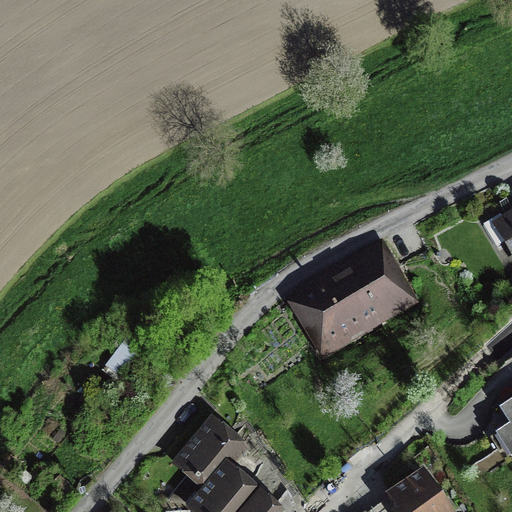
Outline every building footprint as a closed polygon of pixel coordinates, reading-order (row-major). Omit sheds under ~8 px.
[(511,219),(493,230),(511,262),(511,219)] [(376,267),(293,317),(323,367),(406,317),(376,267)] [(125,344),(105,368),(121,381),(141,356),(125,344)] [(511,402),(501,410),(511,425),(511,402)] [(242,443),(225,427),(183,474),(201,489),(242,443)] [(241,511),(258,494),(234,472),(196,511),(241,511)] [(450,511),(427,477),(380,508),(382,511),(450,511)] [(281,511),(268,501),(258,511),(281,511)]
